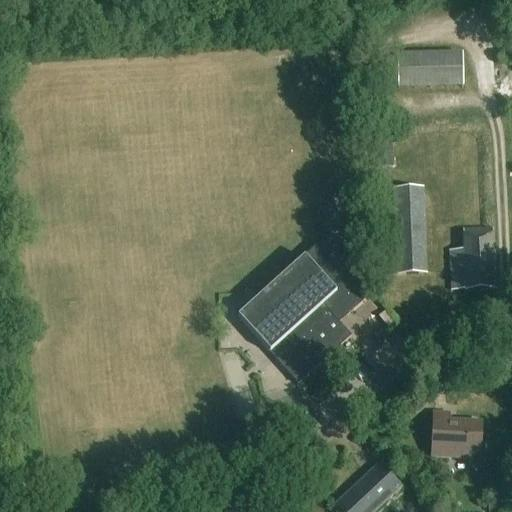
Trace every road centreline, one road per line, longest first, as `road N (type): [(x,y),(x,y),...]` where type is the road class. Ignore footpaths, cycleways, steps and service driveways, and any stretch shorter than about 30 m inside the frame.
road 1 (unclassified): [(237,511),(434,337),(470,323),(511,323)]
road 2 (track): [(0,236),(25,511)]
road 3 (track): [(505,323),(496,132),(479,91)]
